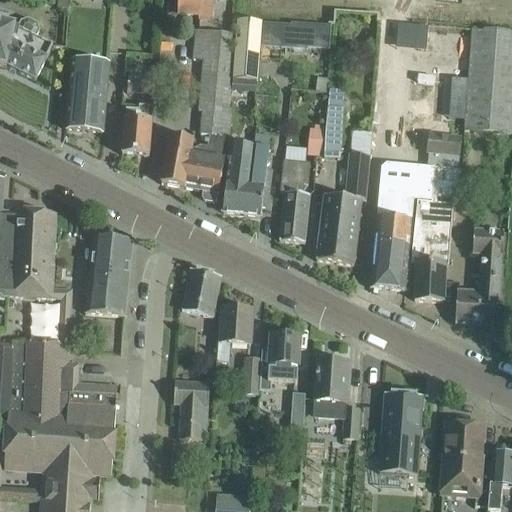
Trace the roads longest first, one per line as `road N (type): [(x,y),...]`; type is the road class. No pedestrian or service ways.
road 1 (tertiary): [(511,394),(175,234)]
road 2 (unclassified): [(175,234),(155,282),(145,441)]
road 3 (tertiary): [(175,234),(0,146)]
